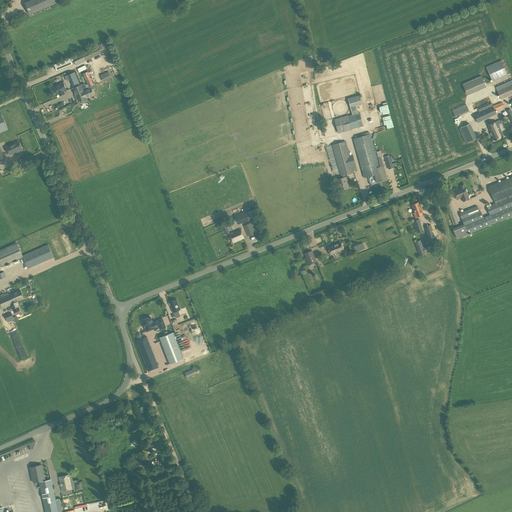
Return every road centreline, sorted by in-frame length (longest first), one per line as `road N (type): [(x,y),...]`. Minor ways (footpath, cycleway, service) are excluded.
road 1 (unclassified): [(117,313),(511,147)]
road 2 (unclassified): [(117,313),(0,37)]
road 3 (track): [(199,511),(145,381)]
road 4 (unclassified): [(0,447),(122,390)]
